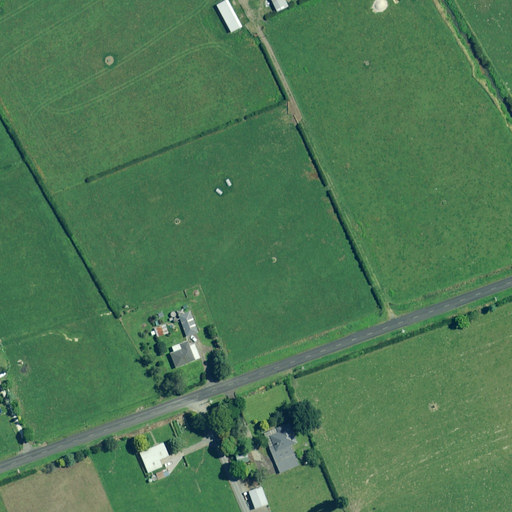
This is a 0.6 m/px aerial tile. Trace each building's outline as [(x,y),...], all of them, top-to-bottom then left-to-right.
[(288,7),(284,0),(270,0),(276,12),(288,7)] [(176,332),(173,325),(180,323),(176,312),(170,314),(172,318),(170,319),(171,323),(154,329),(157,338),(176,332)] [(197,333),(190,312),(179,316),(187,337),(197,333)] [(176,368),(200,359),(194,344),(189,346),(187,342),(173,348),(175,353),(171,354),(176,368)] [(297,443),(289,424),(263,434),(279,474),(299,466),(291,446),(297,443)] [(170,456),(164,443),(152,448),(140,453),(149,473),(163,467),(160,460),(170,456)] [(167,478),(164,471),(157,473),(159,480),(167,478)] [(267,505),(261,487),(249,491),(255,509),(267,505)]
